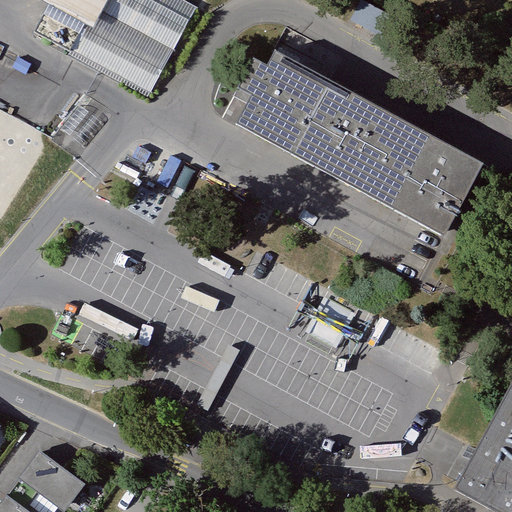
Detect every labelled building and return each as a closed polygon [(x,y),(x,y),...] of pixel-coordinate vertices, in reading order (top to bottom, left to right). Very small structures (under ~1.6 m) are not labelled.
[(38,0),(84,25),(70,49),(150,93),(196,9),(179,0),(38,0)] [(394,17),(363,0),(360,0),(350,20),(382,38),(394,17)] [(285,33),(274,54),(273,56),(267,67),(260,63),(251,59),(235,88),(244,92),(250,96),(235,125),(389,206),(443,238),(482,166),(426,137),(329,85),(343,58),(307,38),(304,43),(285,33)] [(511,511),(511,382),(508,380),(449,492),(487,511),(511,511)] [(40,448),(8,492),(25,506),(38,490),(65,510),(86,482),(40,448)] [(8,492),(0,502),(0,511),(34,511),(25,506),(8,492)]
